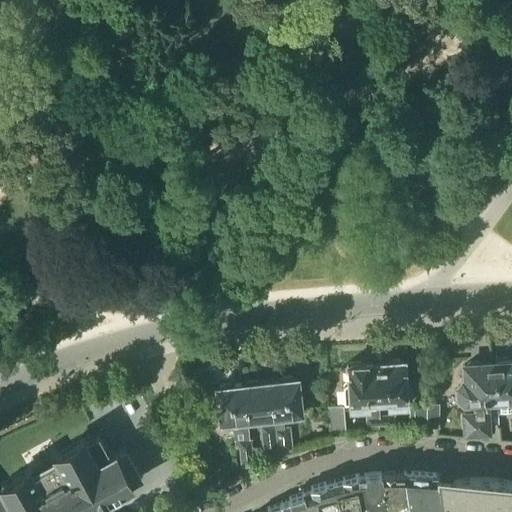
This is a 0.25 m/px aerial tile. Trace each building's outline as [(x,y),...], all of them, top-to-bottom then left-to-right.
[(511,358),(510,356),(498,357),(494,361),(494,362),(498,412),(511,410),(511,358)] [(375,364),(378,399),(386,399),(387,408),(407,407),(406,398),(405,378),(404,369),(406,368),(400,358),(389,359),(387,363),(375,364)] [(379,413),(378,399),(375,364),(363,365),(361,360),(345,362),(346,382),(349,410),(366,409),(366,424),(379,423),(379,413)] [(498,412),(494,362),(481,363),(479,361),(471,361),(467,364),(465,364),(465,371),(462,371),(462,379),(456,386),(456,396),(464,403),(474,402),(475,411),(464,412),(465,430),(489,429),(489,422),(499,421),(498,412)] [(284,414),(300,412),(297,381),(294,381),(292,379),(284,380),(282,383),(270,384),(276,450),(293,448),(290,424),(285,424),(284,414)] [(276,450),(270,384),(259,385),(257,382),(248,383),(247,386),(243,387),(247,417),(249,417),(264,416),(264,422),(260,422),(263,451),(276,450)] [(247,417),(243,387),(232,388),(230,385),(222,386),(221,389),(218,389),(221,420),(236,419),(236,427),(233,427),(235,446),(239,445),(241,466),(254,465),(249,417),(247,417)] [(428,427),(428,402),(428,399),(415,399),(415,405),(409,405),(409,423),(426,423),(426,427),(428,427)] [(428,427),(439,427),(439,402),(428,402),(428,427)] [(345,431),(343,404),(328,405),(330,432),(345,431)] [(379,413),(379,423),(393,422),(392,412),(379,413)] [(78,511),(140,477),(124,446),(113,452),(113,451),(107,454),(97,436),(85,442),(84,438),(54,454),(56,458),(31,472),(29,468),(1,483),(3,487),(0,488),(0,511),(78,511)] [(229,476),(227,465),(216,468),(218,478),(229,476)] [(386,511),(380,471),(355,475),(362,511),(386,511)] [(406,511),(402,471),(380,471),(386,511),(406,511)] [(441,511),(443,511),(438,472),(435,472),(402,471),(406,511),(441,511)] [(362,511),(355,475),(355,473),(331,480),(340,511),(362,511)] [(511,511),(511,480),(507,480),(497,478),(488,477),(479,477),(469,478),(460,479),(453,480),(450,511),(451,511),(511,511)] [(340,511),(331,480),(309,487),(310,488),(317,511),(340,511)] [(317,511),(310,488),(287,498),(292,511),(317,511)] [(266,508),(266,509),(267,511),(292,511),(287,498),(266,508)]
